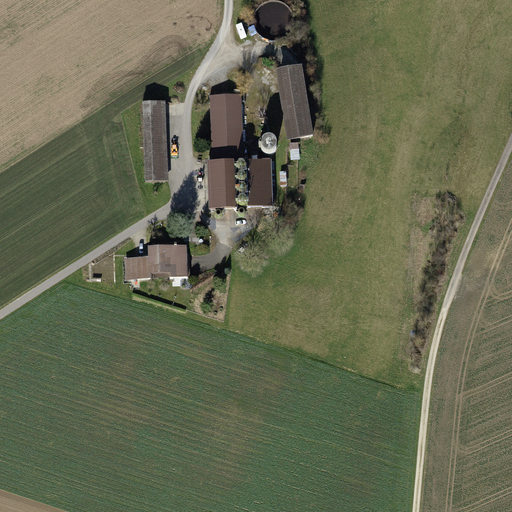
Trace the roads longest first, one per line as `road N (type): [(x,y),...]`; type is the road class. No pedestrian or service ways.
road 1 (track): [(416,511),(429,368),(452,289),(511,145)]
road 2 (track): [(173,204),(188,175),(195,83),(222,33),(229,0)]
road 3 (track): [(0,314),(173,204)]
